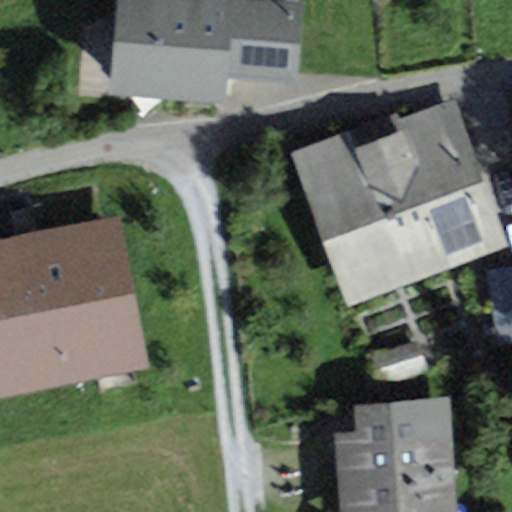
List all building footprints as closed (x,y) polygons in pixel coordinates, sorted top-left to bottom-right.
[(302,79),(309,0),(128,0),(120,86),(234,96),(236,73),(302,79)] [(511,246),(511,241),(457,95),(404,115),(402,109),(297,148),(355,304),(511,246)] [(0,392),(157,364),(129,212),(0,235),(0,392)] [(511,342),(511,262),(488,267),(501,344),(511,342)] [(434,370),(422,336),(372,354),(384,387),(434,370)] [(374,406),(376,424),(341,427),(347,511),(461,511),(455,418),(443,419),(442,406),(414,408),(414,403),(374,406)]
